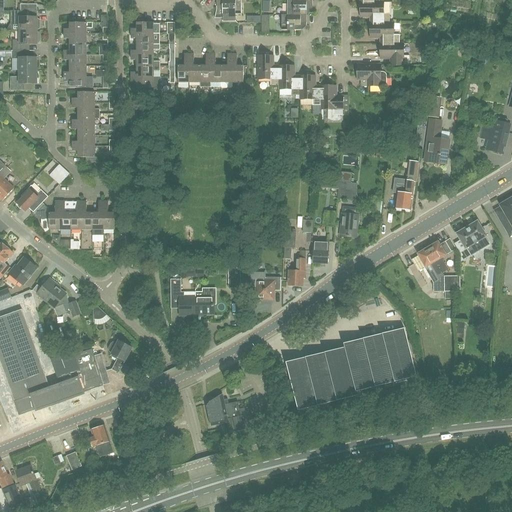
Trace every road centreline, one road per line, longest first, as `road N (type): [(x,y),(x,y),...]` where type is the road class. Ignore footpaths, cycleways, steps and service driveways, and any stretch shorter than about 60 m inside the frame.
road 1 (primary): [(0,450),(203,367),(511,175)]
road 2 (primary): [(167,499),(318,456),(511,425)]
road 3 (residential): [(51,134),(51,19),(72,2)]
road 4 (unclassified): [(0,213),(100,294)]
road 5 (residential): [(307,41),(308,62),(347,61),(346,12),(336,0)]
